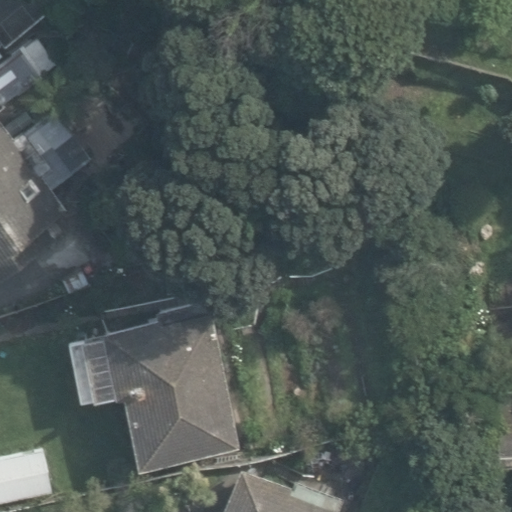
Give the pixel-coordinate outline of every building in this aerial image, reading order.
[(0,68),(0,99),(23,84),(9,63),(0,68)] [(0,272),(57,229),(48,217),(68,203),(51,179),(91,150),(58,106),(27,129),(23,124),(14,131),(0,112),(0,272)] [(125,386),(139,459),(238,441),(210,293),(158,303),(159,311),(103,322),(105,331),(85,335),(96,391),(125,386)] [(0,452),(0,497),(54,487),(45,443),(0,452)] [(224,511),(338,511),(342,504),(337,502),(342,492),(297,473),(294,480),(246,461),(224,511)]
